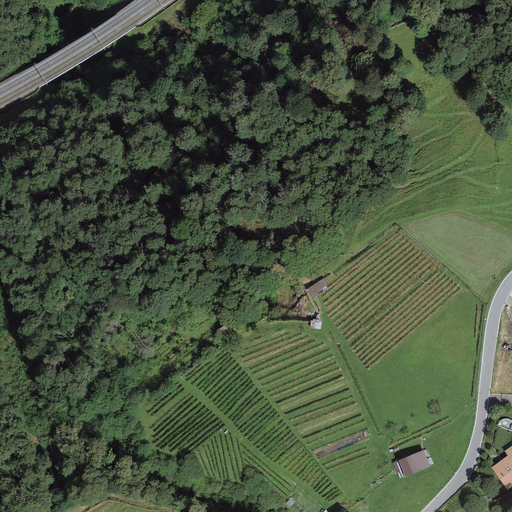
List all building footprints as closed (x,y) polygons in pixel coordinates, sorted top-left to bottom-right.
[(409,21),(392,27),(400,52),(417,46),(409,21)] [(323,270),(303,279),(307,288),(327,278),(323,270)] [(312,296),(328,288),(325,281),(308,289),(312,296)] [(511,445),(505,451),(508,456),(491,468),(507,490),(511,486),(511,445)] [(430,467),(423,449),(398,460),(398,461),(393,463),(399,478),(404,476),(405,477),(430,467)]
